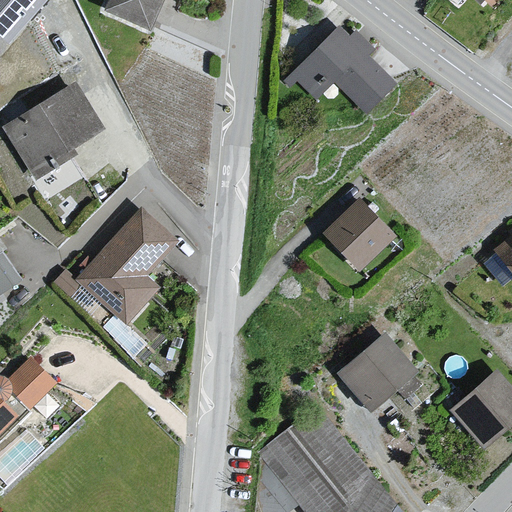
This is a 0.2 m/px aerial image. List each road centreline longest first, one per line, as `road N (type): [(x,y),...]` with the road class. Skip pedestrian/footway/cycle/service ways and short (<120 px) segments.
road 1 (residential): [(204,511),(248,0)]
road 2 (tertiary): [(511,105),(369,0)]
